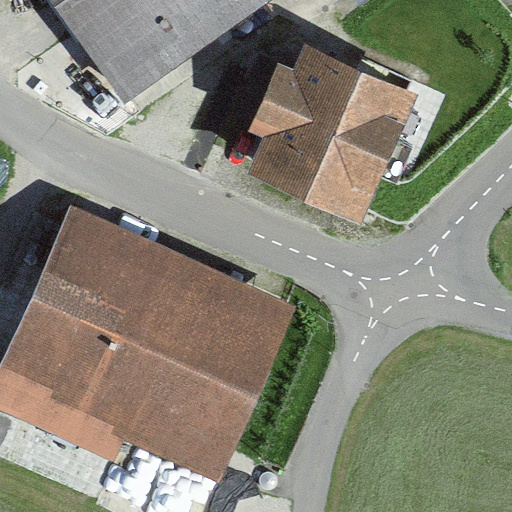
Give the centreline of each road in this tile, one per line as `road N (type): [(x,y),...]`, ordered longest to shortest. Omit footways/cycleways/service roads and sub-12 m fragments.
road 1 (unclassified): [(401,288),(339,270),(70,152),(0,101)]
road 2 (unclassified): [(401,288),(364,340),(312,511)]
road 3 (unclassified): [(511,169),(401,288)]
